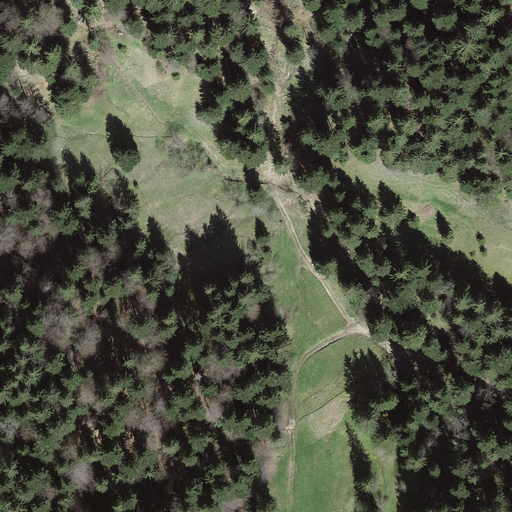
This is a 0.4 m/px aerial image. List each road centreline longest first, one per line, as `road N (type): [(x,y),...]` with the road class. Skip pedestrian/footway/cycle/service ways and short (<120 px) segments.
road 1 (track): [(278,188),(308,261),(358,327),(511,474)]
road 2 (track): [(289,511),(296,370),(310,352),(358,327)]
